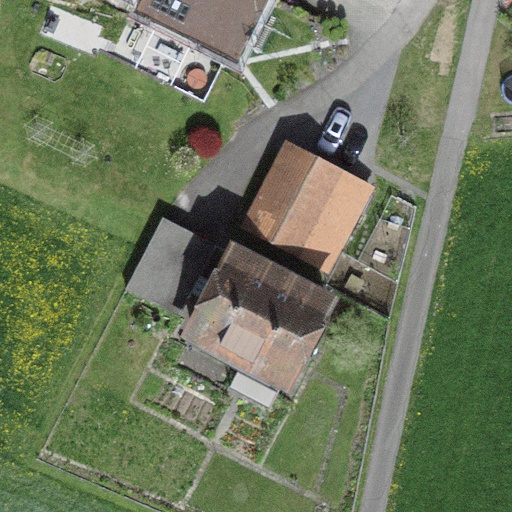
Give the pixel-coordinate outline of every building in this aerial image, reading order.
[(202,47),(242,67),(274,0),(140,0),(141,0),(135,14),(151,22),(130,65),(181,90),(202,47)] [(357,162),(371,133),(330,112),(315,141),(357,162)] [(329,271),(376,182),(286,135),(239,224),(329,271)] [(217,243),(164,215),(126,286),(180,314),(217,243)] [(339,287),(230,230),(177,330),(286,387),(339,287)] [(231,383),(270,405),(278,390),(239,368),(231,383)]
